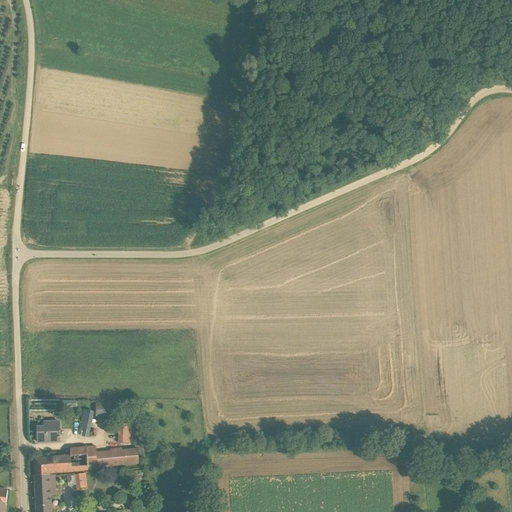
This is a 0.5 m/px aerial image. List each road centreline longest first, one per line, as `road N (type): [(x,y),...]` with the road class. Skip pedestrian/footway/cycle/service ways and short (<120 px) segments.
road 1 (unclassified): [(16,254),(194,254),(420,158),(474,99),(511,90)]
road 2 (unclassified): [(24,511),(16,254)]
road 3 (unclassified): [(16,254),(31,48),(25,0)]
